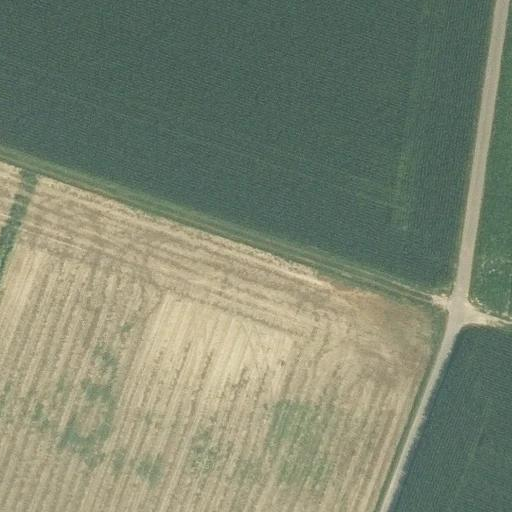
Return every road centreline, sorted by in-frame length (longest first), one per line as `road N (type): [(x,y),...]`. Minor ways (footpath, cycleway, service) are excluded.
road 1 (track): [(0,164),(511,343)]
road 2 (track): [(503,0),(455,323),(387,511)]
